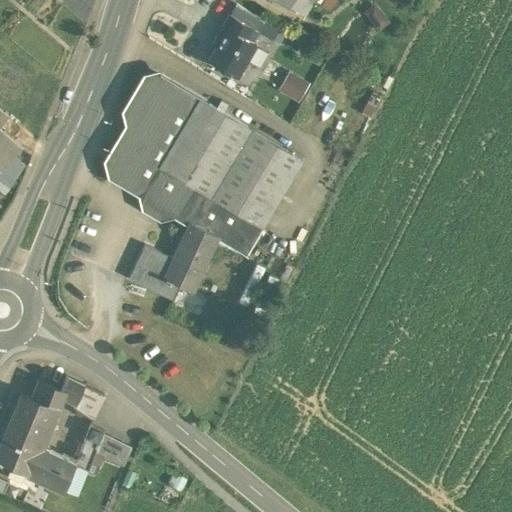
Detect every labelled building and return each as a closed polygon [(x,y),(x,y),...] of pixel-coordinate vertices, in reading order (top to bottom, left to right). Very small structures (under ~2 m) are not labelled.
[(378,2),(368,10),(381,28),(392,20),(378,2)] [(251,28),(230,15),(214,43),(218,45),(210,60),(236,75),(254,44),(245,38),(251,28)] [(303,99),(312,78),(290,68),(280,89),(303,99)] [(300,161),(156,78),(144,81),(123,115),(127,130),(108,165),(111,183),(134,195),(137,208),(155,217),(166,215),(185,224),(214,239),(243,254),(300,161)] [(19,147),(0,129),(0,179),(7,186),(22,163),(13,154),(19,147)] [(214,239),(185,224),(171,257),(143,245),(129,278),(174,300),(181,285),(193,290),(214,239)] [(83,384),(67,376),(60,390),(59,392),(74,402),(83,384)] [(31,397),(21,393),(0,444),(0,460),(27,473),(38,446),(59,392),(60,390),(38,381),(31,397)] [(105,394),(83,384),(74,402),(72,407),(93,420),(105,394)] [(73,461),(71,465),(86,471),(93,453),(102,431),(103,429),(88,423),(73,461)] [(131,446),(102,431),(93,453),(123,464),(131,446)] [(73,461),(38,446),(27,473),(62,489),(71,465),(73,461)] [(0,477),(0,491),(3,493),(8,482),(0,477)]
